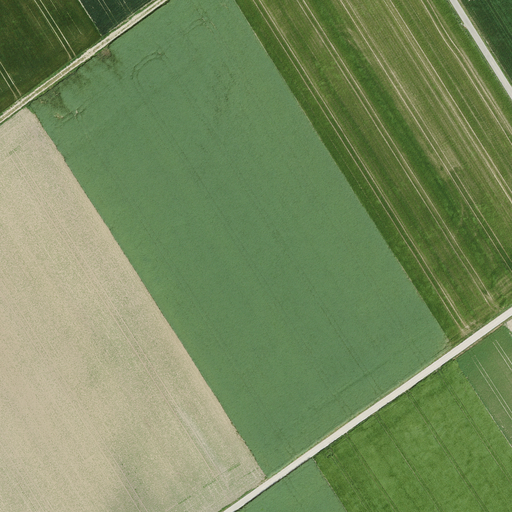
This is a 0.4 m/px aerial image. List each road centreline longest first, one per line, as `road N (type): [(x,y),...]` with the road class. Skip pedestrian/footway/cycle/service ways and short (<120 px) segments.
road 1 (track): [(233,511),(511,314)]
road 2 (track): [(0,121),(164,0)]
